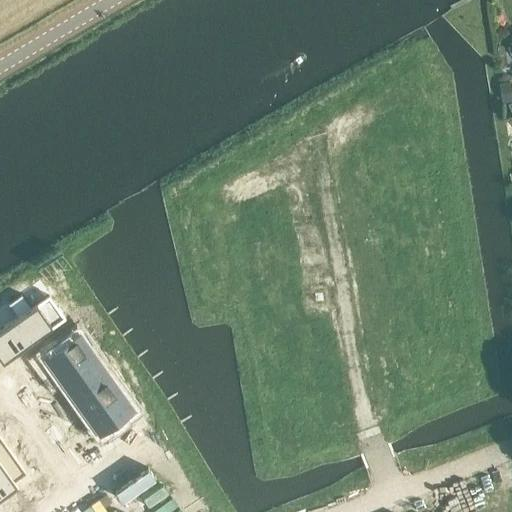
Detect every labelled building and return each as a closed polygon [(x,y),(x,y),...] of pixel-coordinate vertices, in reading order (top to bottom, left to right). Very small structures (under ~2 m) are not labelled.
[(505,101),(511,99),(511,83),(502,85),(505,101)] [(351,101),(341,102),(343,117),(345,129),(346,129),(375,125),(393,122),(413,120),(415,119),(411,92),(396,94),(388,95),(389,99),(373,101),(373,97),(356,100),(351,101)] [(408,140),(363,146),(366,172),(373,171),(375,183),(423,176),(423,175),(421,163),(421,161),(411,162),(408,142),(408,140)] [(218,168),(217,168),(222,196),(291,186),(287,158),(285,158),(274,160),(269,160),(255,162),(255,167),(241,169),(240,165),(232,166),(218,168)] [(377,195),(370,196),(374,222),(419,215),(418,213),(416,192),(426,191),(425,189),(424,177),(423,176),(375,183),(377,195)] [(239,235),(229,236),(229,238),(231,251),(231,253),(280,246),(280,245),(278,232),(285,231),(281,206),(236,212),(236,214),(239,235)] [(385,250),(378,251),(382,275),(427,268),(424,247),(434,246),(434,244),(432,231),(432,229),(383,237),(385,250)] [(282,262),(234,269),(234,271),(236,284),(236,285),(246,284),(249,304),(250,306),(295,300),(291,274),(284,275),(282,262)] [(427,268),(382,275),(386,299),(392,298),(394,311),(394,312),(443,305),(443,302),(441,290),(440,288),(430,290),(427,269),(427,268)] [(17,316),(0,328),(0,355),(3,360),(32,340),(65,317),(58,306),(57,307),(49,295),(32,307),(22,293),(8,303),(17,316)] [(281,341),(271,343),(271,344),(273,357),(273,358),(322,350),(320,338),(327,337),(323,312),(278,318),(278,321),(281,341)] [(435,322),(390,328),(393,354),(400,353),(402,365),(450,358),(450,357),(448,345),(448,343),(438,344),(435,324),(435,322)] [(78,332),(39,360),(53,379),(92,351),(78,332)] [(322,350),(273,358),(275,371),(276,373),(286,371),(289,392),(289,394),(334,387),(330,361),(324,362),(322,350)] [(92,351),(53,379),(54,380),(61,375),(74,392),(105,370),(92,351)] [(403,377),(397,378),(400,404),(446,397),(445,395),(442,375),(452,373),(452,371),(450,359),(450,358),(402,365),(403,377)] [(105,370),(74,392),(88,411),(119,389),(105,370)] [(27,388),(17,395),(22,401),(32,395),(27,388)] [(119,389),(88,411),(101,430),(109,425),(112,429),(123,422),(119,417),(132,408),(119,389)] [(32,395),(22,401),(27,408),(36,401),(32,395)] [(330,404),(281,411),(281,413),(283,426),(283,428),(293,426),(297,447),(297,449),(342,442),(338,416),(332,417),(330,405),(330,404)] [(53,425),(44,432),(48,439),(58,432),(53,425)] [(58,432),(48,439),(53,445),(63,438),(58,432)] [(0,497),(4,495),(3,494),(17,484),(13,480),(23,473),(24,473),(25,472),(0,436),(0,497)]
